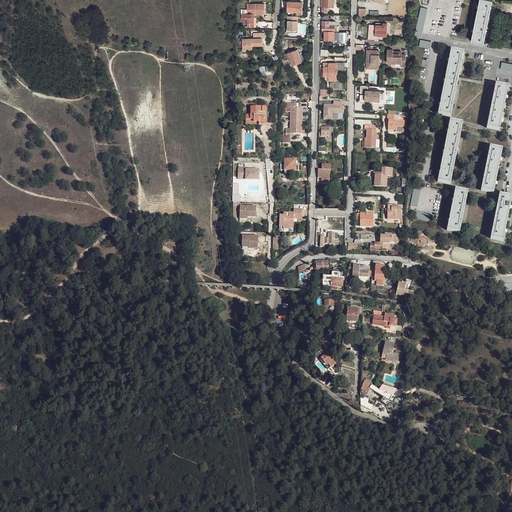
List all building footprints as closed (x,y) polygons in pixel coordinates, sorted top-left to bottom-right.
[(322,6),(322,12),(327,12),(327,7),(334,7),(333,0),(320,0),(321,6),(322,6)] [(488,23),(492,0),(479,0),(475,20),(488,23)] [(394,1),(393,13),(402,14),(402,13),(402,2),(402,1),(394,1)] [(288,2),(288,11),(302,11),(302,2),(288,2)] [(247,18),(247,23),(251,23),(254,23),(254,17),(254,16),(256,16),(256,14),(260,14),(260,12),(265,12),(265,4),(247,4),(247,14),(241,14),(241,18),(247,18)] [(421,7),(415,35),(421,37),(428,9),(421,7)] [(293,16),(288,16),(287,31),(298,31),(298,21),(298,16),(293,16)] [(475,20),(471,41),(484,43),(488,23),(475,20)] [(322,21),(322,31),(324,31),(334,31),(334,26),(337,26),(337,22),(336,21),(322,21)] [(369,24),(368,39),(375,39),(379,40),(379,36),(386,36),(387,23),(383,23),(376,22),(376,24),(369,24)] [(324,31),(324,40),(334,40),(334,32),(334,31),(324,31)] [(242,39),(243,50),(252,50),(252,46),(263,45),(262,38),(242,39)] [(288,53),(292,65),(301,62),(297,49),(288,53)] [(387,49),(387,63),(395,63),(395,62),(401,62),(401,66),(405,66),(406,54),(402,54),(402,53),(393,53),(393,51),(393,49),(387,49)] [(369,62),(369,68),(379,69),(379,50),(367,50),(367,59),(371,59),(371,62),(369,62)] [(451,50),(447,70),(459,73),(464,52),(451,50)] [(511,64),(502,62),(500,69),(511,71),(511,64)] [(323,66),(323,76),(327,76),(329,76),(329,81),(337,80),(336,72),(345,71),(344,63),(336,63),(329,63),(329,66),(323,66)] [(259,67),(261,75),(271,73),(270,65),(259,67)] [(455,96),(459,73),(447,70),(442,94),(455,96)] [(496,84),(491,107),(504,110),(508,86),(496,84)] [(360,94),(360,102),(365,104),(365,100),(380,101),(380,91),(368,90),(368,86),(361,85),(360,93),(364,93),(364,94),(360,94)] [(442,94),(438,114),(451,116),(455,96),(442,94)] [(333,105),(324,104),(323,119),(331,119),(332,113),(343,114),(343,105),(342,105),(342,101),(333,101),(333,105)] [(283,136),(282,143),(290,143),(290,137),(293,137),(293,133),(301,133),(302,107),(297,107),(297,103),(287,103),(287,107),(291,107),(290,133),(286,133),(286,137),(283,136)] [(245,115),(246,119),(254,119),(254,122),(259,122),(259,124),(259,125),(266,125),(265,117),(259,117),(259,116),(258,115),(257,115),(257,112),(265,112),(265,107),(251,107),(251,115),(245,115)] [(491,107),(487,128),(499,130),(504,110),(491,107)] [(388,120),(388,128),(396,129),(396,131),(395,132),(404,132),(404,121),(395,120),(395,119),(395,115),(390,115),(387,115),(387,120),(388,120)] [(450,120),(446,141),(459,143),(463,123),(450,120)] [(366,138),(366,148),(376,148),(376,130),(373,130),(373,126),(365,125),(365,130),(367,130),(366,138)] [(330,137),(330,127),(322,127),(321,136),(330,137)] [(446,141),(442,161),(454,164),(459,143),(446,141)] [(490,146),(485,170),(498,173),(503,149),(490,146)] [(284,167),(284,170),(296,170),(296,159),(284,159),(284,167)] [(442,161),(437,182),(450,184),(454,164),(442,161)] [(318,169),(318,177),(322,178),(321,182),(329,182),(330,178),(328,178),(328,170),(330,170),(330,165),(322,164),(321,170),(321,169),(321,167),(318,167),(318,169)] [(246,168),(238,168),(237,177),(245,177),(245,179),(258,180),(259,170),(250,170),(246,169),(246,168)] [(375,176),(374,186),(387,187),(387,176),(392,176),(392,169),(382,168),(382,175),(375,175),(375,173),(373,173),(373,176),(375,176)] [(485,170),(481,190),(494,193),(498,173),(485,170)] [(414,189),(410,206),(417,208),(421,190),(414,189)] [(455,189),(451,210),(464,212),(468,192),(455,189)] [(511,196),(499,194),(495,218),(507,220),(511,196)] [(387,212),(387,219),(401,219),(401,207),(396,207),(395,207),(395,205),(388,204),(387,209),(387,212)] [(240,206),(240,216),(248,216),(248,217),(256,217),(256,206),(240,206)] [(279,216),(279,227),(284,227),(284,228),(289,228),(294,228),(294,219),(302,219),(302,210),(294,210),(294,214),(284,213),(284,216),(279,216)] [(451,210),(447,230),(460,233),(464,212),(451,210)] [(416,211),(415,219),(429,221),(431,214),(416,211)] [(360,219),(360,226),(373,226),(373,214),(360,214),(357,214),(357,219),(360,219)] [(495,218),(490,238),(503,241),(507,220),(495,218)] [(319,246),(324,247),(333,247),(338,247),(339,239),(338,239),(338,234),(330,233),(329,238),(325,238),(325,236),(321,236),(319,246)] [(370,243),(370,249),(381,250),(381,248),(388,249),(389,247),(389,242),(392,242),(392,234),(385,234),(385,235),(380,235),(380,243),(374,242),(374,243),(370,243)] [(242,235),(242,244),(248,245),(248,247),(248,248),(258,249),(258,236),(242,235)] [(353,264),(352,279),(358,280),(359,276),(368,277),(368,276),(371,277),(372,267),(370,267),(370,266),(362,266),(362,267),(359,267),(359,266),(359,265),(358,265),(358,262),(358,260),(351,260),(350,264),(353,264)] [(316,265),(316,269),(320,268),(320,267),(325,267),(325,270),(328,270),(328,261),(323,262),(323,261),(316,261),(316,265)] [(387,265),(391,271),(395,268),(390,263),(387,265)] [(375,265),(374,280),(376,281),(385,282),(385,276),(384,276),(384,265),(380,265),(375,265)] [(323,276),(323,280),(331,281),(331,285),(342,287),(342,284),(343,279),(339,279),(339,273),(336,273),(332,272),(331,276),(323,276)] [(398,283),(396,294),(406,296),(407,291),(404,290),(406,284),(402,284),(398,283)] [(347,308),(346,321),(357,322),(358,315),(359,315),(359,309),(358,309),(350,308),(349,308),(347,308)] [(384,317),(374,315),(372,325),(386,327),(387,323),(389,324),(389,325),(390,326),(395,326),(397,320),(394,319),(394,315),(385,313),(384,317)] [(385,341),(382,354),(387,356),(385,360),(393,362),(394,360),(398,361),(401,352),(396,351),(395,354),(392,353),(394,344),(385,341)] [(325,366),(328,364),(330,365),(331,367),(335,363),(332,360),(334,359),(328,353),(320,360),(325,366)] [(361,377),(361,392),(367,395),(370,388),(378,393),(383,397),(389,400),(393,395),(396,389),(382,385),(379,390),(372,385),(373,382),(371,381),(361,377)] [(361,397),(361,404),(369,408),(371,404),(368,403),(369,401),(361,397)]
